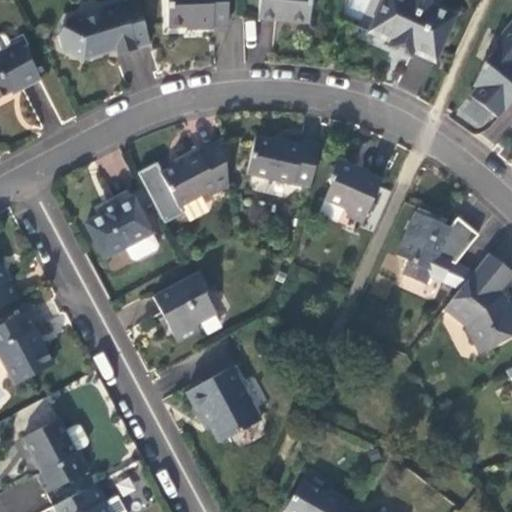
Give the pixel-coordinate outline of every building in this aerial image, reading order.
[(137,0),(124,0),(122,1),(102,7),(98,14),(86,18),(79,14),(67,18),(57,35),(61,47),(83,59),(98,55),(100,51),(116,46),(118,55),(136,49),(151,44),(137,0)] [(196,28),(213,27),(213,24),(228,24),(227,0),(167,0),(168,26),(196,25),(196,28)] [(259,0),(258,17),(308,22),(310,0),(259,0)] [(389,46),(411,56),(413,51),(435,61),(457,14),(436,4),(437,0),(383,0),(369,32),(391,41),(389,46)] [(511,101),(511,20),(494,43),(498,46),(484,63),(474,85),(476,87),(470,95),(498,119),(511,101)] [(0,51),(10,46),(5,37),(0,36),(0,35),(0,51)] [(10,46),(0,51),(0,97),(21,87),(22,89),(40,79),(20,41),(10,46)] [(310,188),(320,144),(303,140),(302,145),(285,141),(285,143),(255,136),(247,173),(310,188)] [(228,185),(222,139),(199,151),(197,148),(179,158),(181,161),(161,171),(157,163),(138,173),(165,223),(184,213),(181,206),(201,195),(207,197),(228,185)] [(344,207),(347,215),(362,222),(381,181),(336,161),(328,179),(331,184),(324,199),(344,207)] [(104,258),(125,247),(151,233),(153,233),(134,197),(118,205),(116,201),(99,210),(101,214),(85,223),(104,258)] [(459,290),(474,272),(455,264),(478,235),(457,219),(449,228),(437,222),(439,218),(418,208),(397,256),(409,261),(403,275),(425,285),(431,271),(444,277),(442,283),(459,290)] [(158,245),(151,233),(125,247),(132,260),(136,261),(156,250),(158,245)] [(511,273),(488,254),(474,272),(459,290),(444,309),(465,326),(479,353),(511,336),(511,301),(504,305),(494,297),(511,274),(511,273)] [(0,307),(16,299),(7,281),(6,282),(0,271),(0,307)] [(200,271),(153,296),(177,342),(199,330),(196,324),(216,313),(206,294),(208,287),(200,271)] [(40,346),(33,331),(35,330),(25,312),(0,325),(0,355),(16,385),(53,365),(43,345),(40,346)] [(261,357),(271,375),(284,368),(275,350),(261,357)] [(232,367),(186,392),(203,422),(207,420),(219,442),(260,420),(232,367)] [(77,453),(75,451),(65,430),(59,418),(22,438),(40,472),(36,474),(46,493),(89,470),(79,451),(77,453)] [(76,425),(65,430),(75,451),(86,445),(87,441),(79,426),(76,425)] [(302,479),(294,494),(301,492),(307,482),(302,479)] [(353,511),(354,511),(355,509),(342,502),(344,497),(331,490),(324,492),(307,482),(301,492),(294,494),(285,510),(285,511),(353,511)] [(107,511),(104,507),(102,503),(107,500),(97,483),(53,506),(56,511),(107,511)] [(109,504),(104,507),(107,511),(125,511),(117,495),(107,501),(109,504)]
